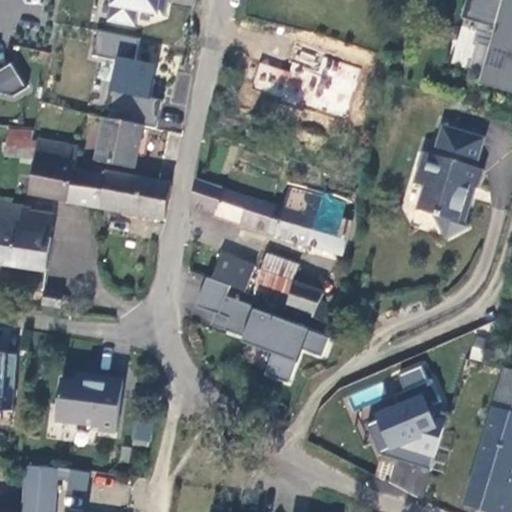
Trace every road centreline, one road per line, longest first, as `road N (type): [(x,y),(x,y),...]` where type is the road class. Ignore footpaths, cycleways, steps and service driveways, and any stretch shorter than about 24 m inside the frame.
road 1 (residential): [(223,0),(174,237),(167,328)]
road 2 (residential): [(167,328),(187,377),(275,452),(414,511)]
road 3 (residential): [(167,328),(0,319)]
